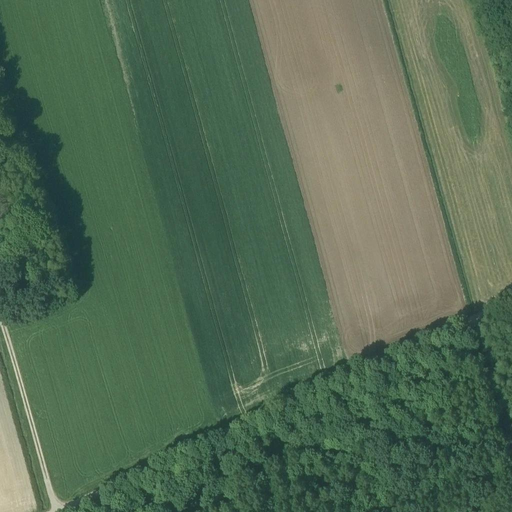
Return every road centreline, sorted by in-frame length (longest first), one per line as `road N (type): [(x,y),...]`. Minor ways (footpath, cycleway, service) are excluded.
road 1 (unclassified): [(511,482),(468,322),(61,511)]
road 2 (track): [(0,318),(53,511)]
